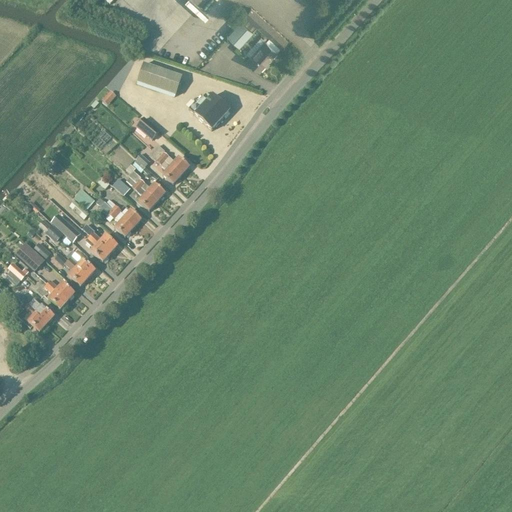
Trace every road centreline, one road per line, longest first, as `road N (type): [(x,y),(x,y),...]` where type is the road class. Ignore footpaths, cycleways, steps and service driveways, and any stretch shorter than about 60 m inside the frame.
road 1 (unclassified): [(0,416),(53,369),(229,174),(375,0)]
road 2 (track): [(257,511),(511,218)]
